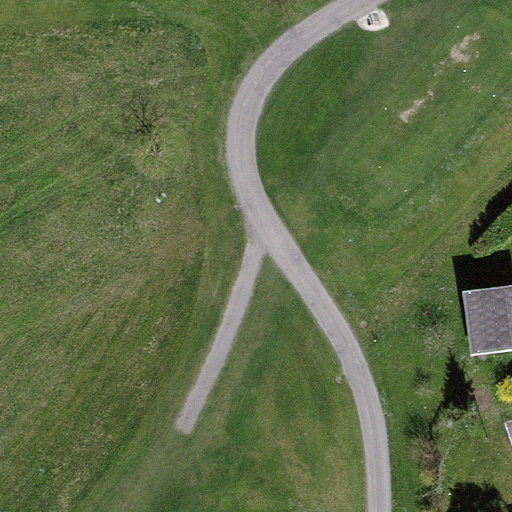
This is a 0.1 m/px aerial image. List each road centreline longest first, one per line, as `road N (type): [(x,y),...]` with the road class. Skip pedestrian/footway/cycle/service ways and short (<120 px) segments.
road 1 (track): [(321,0),(226,77),(217,174),(285,254),(369,395),(373,511)]
road 2 (track): [(217,174),(228,291),(181,399)]
